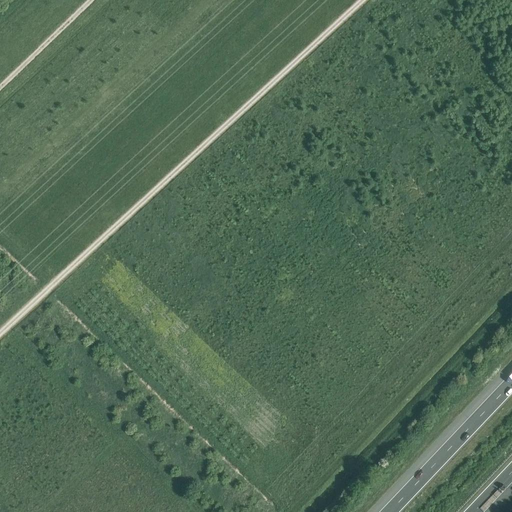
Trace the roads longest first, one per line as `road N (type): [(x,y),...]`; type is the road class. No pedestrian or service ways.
road 1 (track): [(0,88),(91,0),(363,0),(0,333)]
road 2 (motorway): [(511,383),(390,511)]
